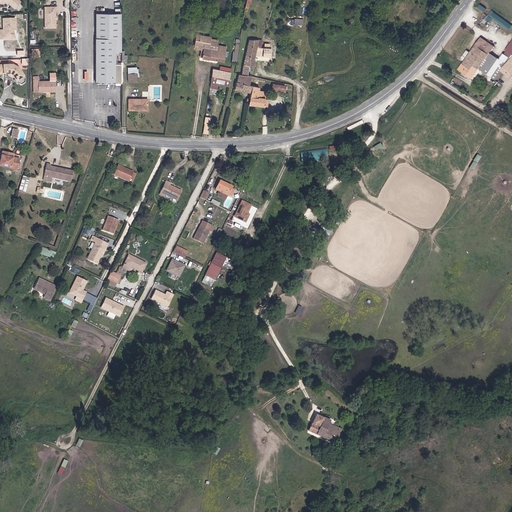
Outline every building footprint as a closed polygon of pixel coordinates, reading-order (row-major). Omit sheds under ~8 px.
[(17,0),(1,0),(1,2),(9,3),(13,10),(21,6),(17,0)] [(55,7),(43,7),(43,27),(54,27),(54,11),(55,11),(55,7)] [(122,81),(123,64),(122,61),(116,61),(116,51),(123,51),(123,30),(122,10),(97,10),(98,80),(122,81)] [(510,30),(511,27),(511,22),(492,10),(488,15),(510,30)] [(15,27),(15,18),(3,18),(3,29),(0,29),(0,38),(3,38),(3,37),(10,37),(14,33),(13,27),(15,27)] [(198,31),(197,40),(206,42),(209,42),(210,37),(210,34),(198,31)] [(265,42),(265,39),(250,38),(241,75),(254,78),(261,55),(262,49),(265,42)] [(480,39),(457,71),(471,81),(478,70),(493,81),(500,71),(506,63),(490,52),(493,48),(480,39)] [(206,42),(197,40),(196,43),(205,45),(203,56),(224,60),(226,50),(219,49),(219,44),(213,43),(209,42),(206,42)] [(273,44),(265,42),(262,49),(271,52),(273,44)] [(205,45),(196,43),(195,46),(201,47),(200,55),(203,56),(205,45)] [(271,52),(262,49),(261,55),(274,59),(276,53),(272,52),(271,52)] [(511,69),(511,55),(506,63),(500,71),(507,76),(511,69)] [(13,65),(0,64),(0,69),(4,70),(4,73),(10,74),(13,75),(16,81),(24,76),(19,68),(13,65)] [(211,74),(229,78),(230,72),(213,69),(211,74)] [(211,74),(209,85),(216,86),(217,83),(228,86),(229,78),(211,74)] [(254,78),(241,75),(238,74),(236,82),(239,83),(237,89),(251,93),(253,84),(254,78)] [(24,76),(16,81),(18,83),(21,85),(25,82),(26,79),(24,76)] [(54,81),(46,81),(34,81),(34,92),(55,92),(54,81)] [(251,93),(248,102),(263,106),(267,92),(260,91),(261,86),(253,84),(251,93)] [(140,106),(149,107),(149,98),(130,97),(130,108),(133,114),(140,106)] [(143,115),(149,107),(140,106),(133,114),(143,115)] [(12,128),(11,136),(18,137),(19,129),(12,128)] [(328,157),(326,147),(300,151),(302,161),(328,157)] [(8,157),(10,152),(4,151),(0,165),(17,170),(19,160),(14,159),(8,157)] [(70,180),(72,170),(49,166),(49,165),(45,164),(42,180),(51,182),(52,177),(70,180)] [(116,175),(134,183),(137,174),(120,166),(116,175)] [(164,194),(176,200),(181,190),(170,184),(171,181),(165,178),(158,192),(164,195),(164,194)] [(26,183),(19,181),(17,188),(23,190),(26,183)] [(232,187),(220,181),(216,189),(220,191),(217,196),(226,200),(232,187)] [(208,193),(204,191),(200,197),(206,200),(208,193)] [(238,212),(246,216),(249,210),(254,199),(246,195),(238,212)] [(102,229),(111,233),(117,220),(108,215),(102,229)] [(198,228),(192,240),(201,245),(207,232),(211,234),(214,227),(202,221),(198,228)] [(187,239),(192,240),(198,228),(194,226),(187,239)] [(102,249),(104,250),(105,246),(100,243),(101,239),(93,235),(91,239),(94,241),(86,258),(95,262),(99,255),(102,249)] [(42,246),(40,252),(53,257),(55,250),(42,246)] [(172,253),(184,259),(187,254),(183,253),(184,251),(175,247),(172,253)] [(225,262),(229,253),(219,248),(208,271),(218,275),(225,262)] [(238,257),(232,254),(228,263),(234,266),(238,257)] [(127,255),(122,266),(123,267),(122,268),(128,270),(129,266),(140,271),(144,262),(127,255)] [(184,266),(171,260),(166,271),(178,278),(184,266)] [(218,275),(208,271),(207,274),(216,279),(218,275)] [(119,275),(115,274),(111,272),(107,279),(117,283),(120,276),(119,275)] [(69,292),(82,298),(85,291),(82,289),(86,280),(76,275),(69,292)] [(50,283),(38,279),(33,289),(45,294),(50,283)] [(50,283),(45,294),(44,297),(50,300),(56,286),(50,283)] [(154,288),(149,296),(165,304),(172,292),(165,289),(164,293),(154,288)] [(122,305),(104,296),(99,305),(118,314),(122,305)] [(317,427),(309,424),(306,431),(334,443),(340,429),(335,427),(337,423),(321,417),(317,427)]
